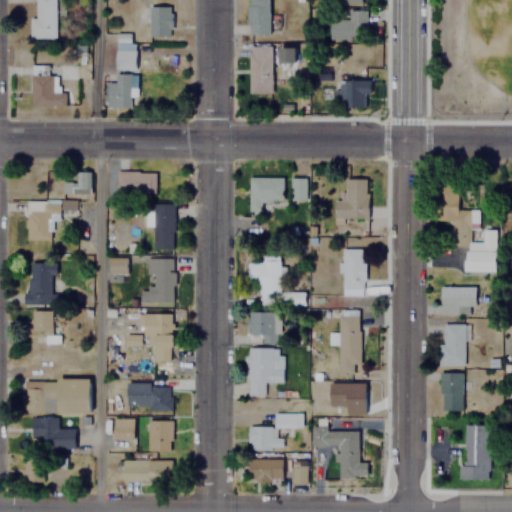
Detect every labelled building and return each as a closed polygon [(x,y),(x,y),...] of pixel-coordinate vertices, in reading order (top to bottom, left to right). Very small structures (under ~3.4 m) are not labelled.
[(34,0),(34,18),(28,18),(29,38),(54,38),(54,0),(34,0)] [(246,0),(246,34),(268,34),(268,0),(246,0)] [(170,36),(170,6),(146,6),(146,36),(170,36)] [(329,39),(365,39),(365,11),(329,11),(329,39)] [(133,32),(114,32),(114,69),(133,69),(133,32)] [(298,47),(280,47),(279,62),(297,62),(298,47)] [(246,93),(271,93),(271,50),(246,50),(246,93)] [(105,107),(131,108),(132,73),(106,72),(105,107)] [(29,74),(29,102),(54,102),(54,74),(29,74)] [(368,94),(369,79),(337,79),(336,108),(363,109),(363,94),(368,94)] [(43,186),(43,169),(26,169),(26,186),(43,186)] [(89,171),(60,171),(60,193),(89,193),(89,171)] [(154,171),(114,171),(114,193),(154,193),(154,171)] [(282,177),(247,177),(247,211),(260,211),(260,202),(282,202),(282,177)] [(304,200),(304,177),(288,177),(288,200),(304,200)] [(343,201),(336,201),(336,216),(366,216),(366,178),(343,178),(343,201)] [(25,200),(25,239),(51,239),(51,221),(57,221),(57,200),(25,200)] [(74,209),(74,200),(60,200),(60,208),(74,209)] [(151,249),(172,249),(172,203),(142,203),(142,225),(151,225),(151,249)] [(363,295),(363,248),(340,248),(340,295),(363,295)] [(499,272),(499,256),(465,256),(465,272),(499,272)] [(124,258),(108,258),(108,273),(124,273),(124,258)] [(172,258),(144,258),(144,286),(136,286),(136,302),(172,302),(172,258)] [(257,305),(281,305),(281,259),(246,258),(245,279),(257,279),(257,305)] [(52,262),(25,262),(24,303),(73,304),(73,294),(52,294),(52,262)] [(438,314),(474,314),(474,286),(438,286),(438,314)] [(288,293),(288,304),(303,304),(303,293),(288,293)] [(49,334),(49,307),(30,307),(30,334),(49,334)] [(246,312),(246,334),(271,334),(271,312),(246,312)] [(126,346),(151,346),(151,360),(170,360),(171,315),(126,314),(126,346)] [(358,314),(336,315),(337,374),(358,374),(358,314)] [(465,324),(440,324),(440,365),(465,365),(465,324)] [(281,383),(282,347),(246,347),(245,396),(263,396),(263,383),(281,383)] [(461,373),(439,373),(439,410),(461,410),(461,373)] [(88,380),(25,380),(25,399),(55,399),(55,411),(88,411),(88,380)] [(330,405),(347,405),(347,413),(368,414),(368,382),(330,382),(330,405)] [(125,408),(169,408),(169,384),(125,384),(125,408)] [(303,413),(275,413),(274,428),(303,428),(303,413)] [(131,439),(131,418),(111,418),(111,439),(131,439)] [(357,461),(357,430),(324,430),(325,418),(308,418),(308,447),(338,447),(337,475),(366,476),(366,461),(357,461)] [(170,420),(145,420),(145,450),(170,450),(170,420)] [(57,423),(30,423),(30,446),(73,446),(73,427),(57,427),(57,423)] [(487,423),(460,423),(460,478),(487,478),(487,423)] [(246,449),(280,449),(280,425),(246,425),(246,449)] [(44,482),(45,458),(24,458),(23,481),(44,482)] [(170,481),(170,458),(103,458),(103,481),(170,481)] [(246,459),(246,482),(280,482),(280,459),(246,459)] [(293,483),(308,483),(308,460),(292,460),(293,483)]
